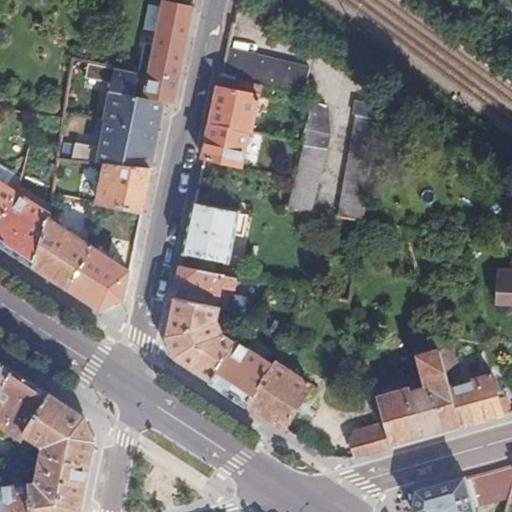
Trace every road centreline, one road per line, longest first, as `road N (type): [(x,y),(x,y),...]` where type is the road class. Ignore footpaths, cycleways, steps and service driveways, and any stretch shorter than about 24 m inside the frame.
road 1 (residential): [(216,0),(130,387)]
road 2 (tertiary): [(296,501),(511,440)]
road 3 (secondary): [(130,387),(296,501)]
road 4 (secondary): [(0,303),(130,387)]
road 5 (residential): [(130,387),(105,511)]
